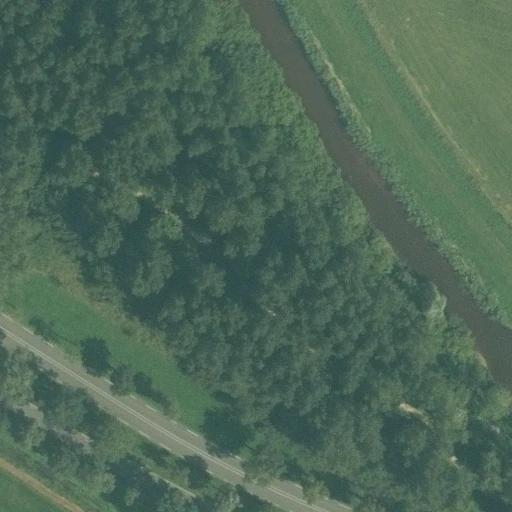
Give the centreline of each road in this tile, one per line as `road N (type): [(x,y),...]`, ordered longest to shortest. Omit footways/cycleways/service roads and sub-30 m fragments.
road 1 (primary): [(316,511),(0,327)]
road 2 (unclassified): [(203,511),(0,391)]
